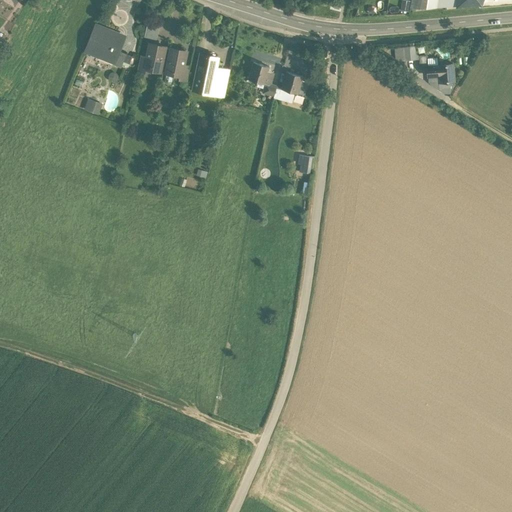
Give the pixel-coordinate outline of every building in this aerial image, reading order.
[(411,0),(409,10),(479,4),(480,3),(481,0),(411,0)] [(158,38),(160,23),(149,22),(147,36),(158,38)] [(124,37),(96,26),(86,51),(113,62),(114,62),(118,51),(124,37)] [(156,45),(151,44),(149,44),(147,57),(144,69),(145,69),(153,71),(153,68),(160,69),(162,60),(165,47),(164,46),(161,48),(157,48),(157,46),(156,45)] [(414,46),(404,47),(405,59),(415,58),(414,46)] [(404,47),(394,48),(395,58),(397,61),(406,67),(405,59),(404,47)] [(174,51),(172,48),(171,48),(168,61),(165,73),(173,75),(174,75),(175,72),(180,73),(182,74),(183,65),(186,52),(185,51),(179,50),(178,51),(178,52),(174,51)] [(126,54),(118,51),(114,62),(113,62),(112,64),(121,68),(126,54)] [(217,58),(200,54),(195,81),(201,83),(201,85),(200,85),(199,87),(200,88),(200,91),(207,92),(207,91),(215,93),(215,94),(216,94),(217,90),(221,69),(220,69),(220,70),(215,69),(217,58)] [(427,55),(418,56),(419,68),(427,68),(426,66),(428,66),(427,55)] [(140,56),(137,71),(145,72),(145,69),(144,69),(147,57),(140,56)] [(269,67),(253,62),(248,79),(266,84),(268,85),(270,85),(271,84),(272,80),(266,78),(269,67)] [(428,66),(426,66),(427,68),(428,76),(438,76),(438,82),(452,81),(454,81),(453,63),(439,65),(428,66)] [(190,67),(183,65),(182,74),(180,73),(179,80),(187,81),(190,67)] [(229,71),(221,69),(217,90),(225,92),(229,71)] [(302,76),(286,72),(281,88),(281,89),(284,90),(294,93),(304,95),(305,89),(299,87),(302,76)] [(173,75),(165,73),(164,80),(164,83),(167,85),(170,84),(171,82),(173,75)] [(452,81),(438,82),(439,88),(446,91),(449,91),(450,84),(452,84),(452,81)] [(270,85),(268,85),(267,87),(265,86),(263,93),(273,96),(276,86),(271,84),(270,85)] [(281,88),(276,86),(273,96),(281,98),(284,90),(281,89),(281,88)] [(294,93),(284,90),(281,98),(291,101),(293,94),(294,93)] [(84,110),(99,114),(101,102),(87,99),(84,110)] [(314,159),(299,156),(298,163),(302,163),(301,171),(311,173),(314,159)]
